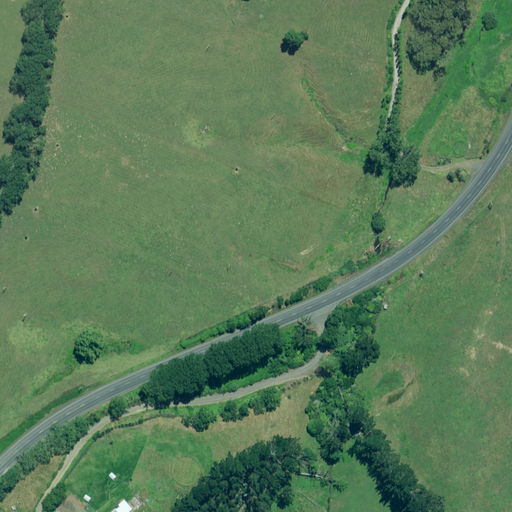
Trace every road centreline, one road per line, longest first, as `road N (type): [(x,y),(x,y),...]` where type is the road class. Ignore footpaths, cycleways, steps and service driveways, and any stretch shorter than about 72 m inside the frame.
road 1 (tertiary): [(0,465),(52,421),(109,389),(392,263),(454,211),(511,131)]
road 2 (track): [(53,0),(24,153),(0,196)]
